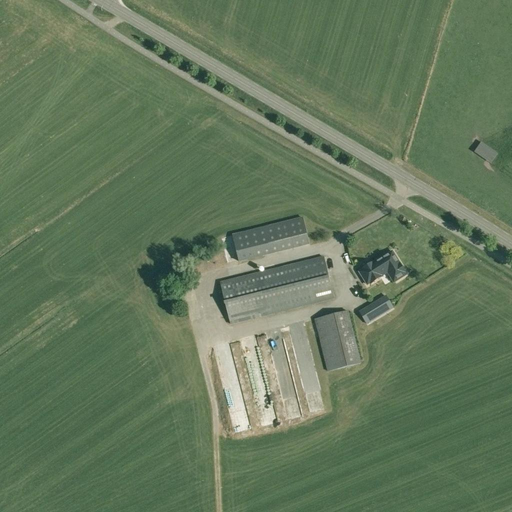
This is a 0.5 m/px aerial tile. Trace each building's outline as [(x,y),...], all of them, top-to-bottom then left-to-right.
[(233,235),(240,263),(310,245),(303,217),(233,235)] [(359,272),(367,285),(390,271),(397,281),(407,275),(392,252),(359,272)] [(220,282),(231,325),(264,316),(334,299),(324,257),(220,282)] [(184,287),(191,312),(196,310),(189,285),(184,287)] [(359,313),(366,324),(377,317),(386,312),(379,301),(371,306),(359,313)] [(315,320),(328,372),(361,363),(348,312),(315,320)] [(360,339),(362,347),(377,342),(375,335),(360,339)] [(180,367),(195,363),(193,357),(178,361),(180,367)] [(302,415),(302,398),(288,399),(289,416),(302,415)]
